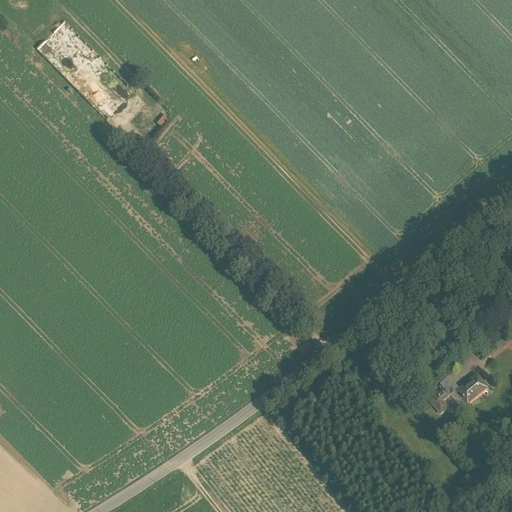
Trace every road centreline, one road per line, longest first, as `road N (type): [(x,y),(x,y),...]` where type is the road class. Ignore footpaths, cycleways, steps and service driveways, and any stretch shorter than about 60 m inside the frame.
road 1 (secondary): [(511,198),(259,404),(99,511)]
road 2 (track): [(151,173),(323,353)]
